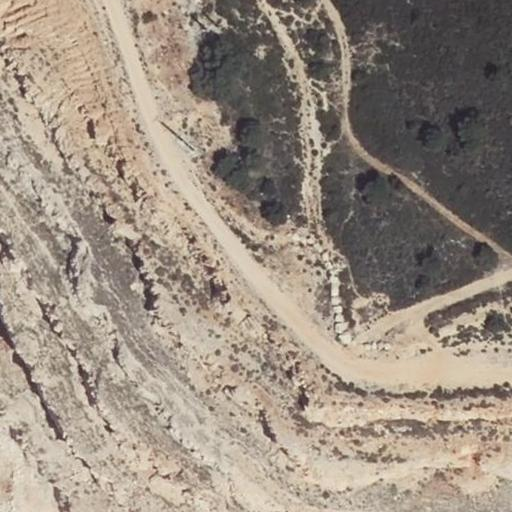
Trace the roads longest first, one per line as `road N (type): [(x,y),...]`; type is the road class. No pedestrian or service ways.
road 1 (track): [(511,373),(396,380),(357,374),(318,345),(164,145),(112,0)]
road 2 (track): [(511,273),(386,318)]
